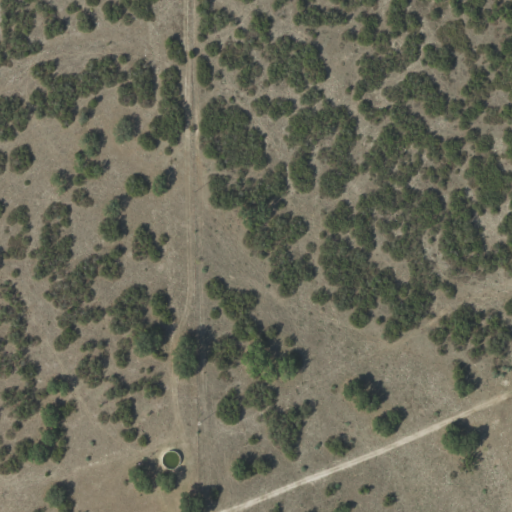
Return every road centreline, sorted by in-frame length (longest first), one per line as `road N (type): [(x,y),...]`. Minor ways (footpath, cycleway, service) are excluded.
road 1 (residential): [(184,511),(190,503),(156,0)]
road 2 (residential): [(511,413),(190,503)]
